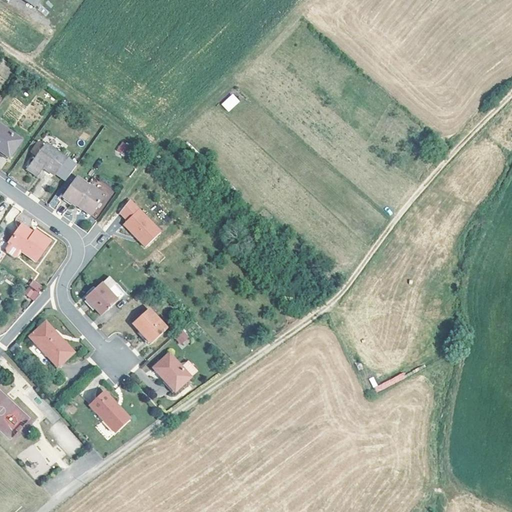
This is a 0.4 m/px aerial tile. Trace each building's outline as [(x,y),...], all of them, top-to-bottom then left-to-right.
[(228,112),(240,101),(233,93),(221,104),(228,112)] [(24,144),(0,126),(0,150),(12,159),(24,144)] [(117,153),(127,155),(129,144),(119,142),(117,153)] [(50,147),(31,171),(43,180),(50,170),(70,185),(82,170),(50,147)] [(84,181),(69,202),(80,210),(81,208),(96,218),(109,200),(84,181)] [(163,233),(133,202),(120,214),(128,222),(124,226),(136,238),(137,237),(139,240),(138,241),(146,249),(163,233)] [(29,236),(31,233),(19,225),(17,227),(29,236)] [(29,236),(17,227),(6,242),(7,243),(3,249),(12,256),(17,250),(33,262),(47,242),(32,231),(31,233),(29,236)] [(107,291),(114,284),(115,284),(108,276),(101,283),(107,291)] [(29,286),(40,292),(43,285),(32,280),(29,286)] [(87,299),(92,304),(101,314),(123,294),(114,284),(107,291),(101,283),(94,289),(88,295),(85,298),(87,299)] [(26,287),(22,292),(28,296),(31,291),(26,287)] [(88,295),(94,289),(92,287),(86,293),(88,295)] [(146,311),(130,325),(148,345),(164,331),(146,311)] [(58,340),(43,324),(29,338),(56,368),(72,354),(59,339),(58,340)] [(183,330),(174,337),(181,345),(189,337),(183,330)] [(161,379),(173,392),(188,378),(168,355),(153,369),(161,379)] [(171,394),(173,392),(161,379),(159,381),(171,394)] [(0,431),(6,437),(27,416),(0,389),(0,431)] [(122,423),(123,422),(125,419),(114,407),(115,406),(103,393),(89,406),(113,431),(122,423)]
